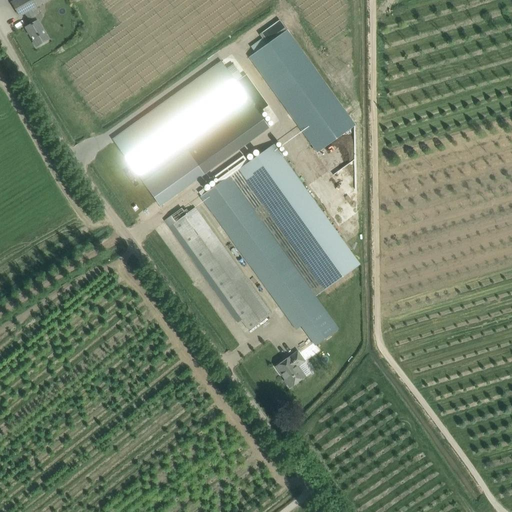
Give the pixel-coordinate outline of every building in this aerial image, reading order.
[(16,0),(11,3),(19,17),(25,14),(31,25),(26,28),(37,47),(45,42),(48,40),(37,21),(37,22),(34,16),(33,16),(30,10),(36,7),(37,7),(48,0),(16,0)] [(318,154),(356,127),(279,20),(258,35),(266,45),(249,57),(318,154)] [(246,75),(236,82),(221,62),(112,140),(137,175),(139,173),(145,181),(143,183),(160,206),(168,200),(200,178),(220,163),(269,128),(258,113),(269,106),(246,75)] [(325,291),(360,265),(274,144),(229,176),(199,198),(295,331),(300,326),(314,345),(315,346),(316,346),(339,328),(338,326),(340,324),(337,319),(334,321),(316,297),(324,290),(325,291)] [(271,314),(228,254),(195,208),(186,215),(181,209),(164,221),(237,324),(242,321),(249,330),(271,314)] [(305,361),(300,356),(298,352),(291,357),(291,356),(284,361),(276,367),(285,380),(284,381),(289,388),(298,382),(305,377),(298,366),(305,361)]
